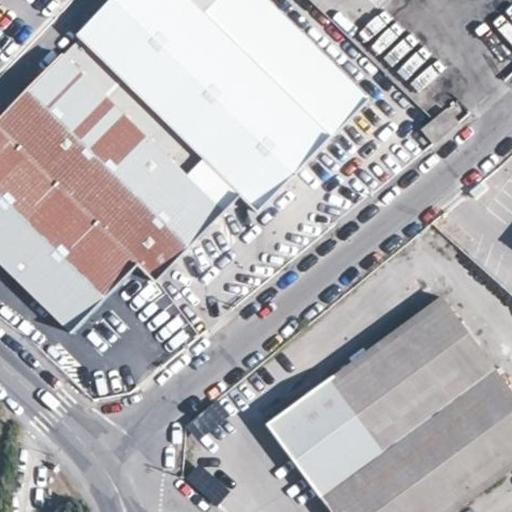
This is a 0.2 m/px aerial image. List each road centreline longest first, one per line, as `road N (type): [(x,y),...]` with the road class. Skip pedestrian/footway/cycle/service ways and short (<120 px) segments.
road 1 (unclassified): [(98,451),(511,111)]
road 2 (residential): [(98,451),(0,363)]
